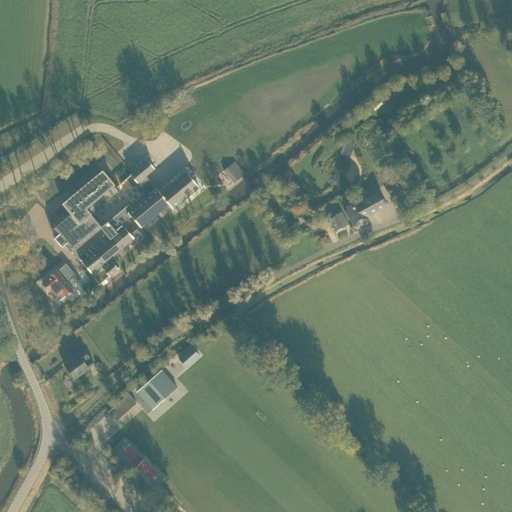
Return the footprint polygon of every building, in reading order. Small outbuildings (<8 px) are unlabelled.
[(353,156),(357,145),(347,142),(343,152),(353,156)] [(148,161),(131,175),(138,184),(155,169),(148,161)] [(234,183),(240,178),(230,166),(224,171),(234,183)] [(70,213),(51,228),(58,236),(55,239),(62,247),(65,245),(72,253),(101,228),(102,228),(86,209),(114,186),(115,186),(103,172),(63,205),(70,213)] [(133,209),(129,213),(131,216),(141,228),(169,205),(173,210),(199,188),(186,173),(161,194),(157,189),(133,209)] [(386,188),(391,197),(401,192),(396,182),(386,188)] [(367,218),(387,207),(378,192),(358,203),(357,202),(346,207),(349,212),(346,214),(353,227),(368,219),(367,218)] [(129,205),(102,228),(111,239),(125,227),(122,224),(131,216),(129,213),(133,209),(129,205)] [(328,219),(336,233),(344,229),(343,227),(347,225),(341,212),(337,215),(336,214),(328,219)] [(90,249),(80,257),(93,273),(140,234),(137,230),(131,235),(125,227),(94,253),(90,249)] [(103,270),(109,277),(119,269),(112,262),(103,270)] [(82,263),(74,270),(82,279),(91,272),(82,263)] [(43,284),(49,292),(50,291),(56,298),(57,298),(60,301),(65,296),(66,296),(73,290),(72,289),(78,284),(73,278),(76,276),(67,265),(58,272),(57,271),(49,277),(50,278),(43,284)] [(186,368),(200,356),(192,348),(179,360),(186,368)] [(65,367),(74,380),(89,369),(89,368),(93,364),(86,353),(81,356),(65,367)] [(177,388),(162,371),(137,393),(152,410),(177,388)] [(116,422),(136,404),(128,395),(108,413),(116,422)]
